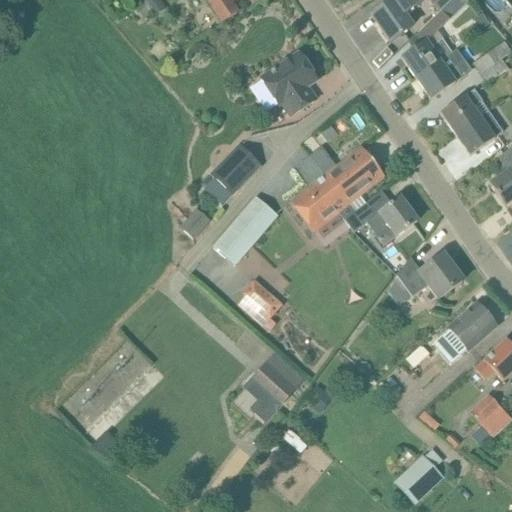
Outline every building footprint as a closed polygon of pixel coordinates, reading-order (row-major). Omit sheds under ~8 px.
[(151,15),(153,18),(166,10),(159,0),(150,0),(144,4),(145,5),(151,15)] [(234,4),(239,0),(215,0),(208,5),(221,24),(239,11),(234,4)] [(371,17),(390,44),(412,29),(403,17),(420,5),(417,0),(389,0),(392,3),(371,17)] [(429,0),(429,1),(440,11),(451,0),(429,0)] [(151,15),(145,5),(135,12),(141,21),(151,15)] [(441,13),(440,12),(416,36),(424,43),(426,42),(427,43),(437,33),(453,16),(445,9),(441,13)] [(481,15),(472,21),(480,32),(488,26),(481,15)] [(430,48),(427,43),(426,42),(424,43),(401,59),(416,81),(456,52),(456,51),(451,54),(442,40),(430,48)] [(502,61),(511,55),(504,44),(473,65),(481,76),(502,61)] [(456,85),(455,84),(472,72),(456,52),(416,81),(431,102),(456,85)] [(291,119),(316,102),(307,89),(316,82),(299,55),(261,80),(279,107),(282,105),(291,119)] [(508,71),(502,61),(481,76),(487,85),(508,71)] [(455,137),(480,119),(472,109),(481,103),(474,92),(465,99),(465,98),(440,115),(455,137)] [(455,137),(470,158),(495,141),(493,139),(502,134),(488,114),(480,119),(455,137)] [(327,129),(320,136),(326,143),(334,136),(327,129)] [(231,197),(259,168),(239,148),(211,177),(231,197)] [(348,207),(384,179),(361,149),(325,177),(348,207)] [(511,150),(502,157),(510,169),(489,185),(505,208),(511,202),(511,150)] [(313,235),(348,207),(325,177),(289,205),(313,235)] [(277,218),(255,200),(213,249),(235,267),(277,219),(277,218)] [(396,240),(417,223),(400,200),(378,216),(388,229),(376,237),(383,247),(395,238),(396,240)] [(375,218),(365,205),(344,223),(353,235),(375,218)] [(183,233),(193,241),(209,222),(200,214),(183,233)] [(438,301),(462,283),(442,257),(420,274),(409,259),(387,292),(399,309),(427,287),(438,301)] [(282,308),(253,282),(241,296),(243,298),(236,307),(253,322),(261,313),(270,321),(282,308)] [(451,367),(481,341),(496,328),(476,306),(431,345),(451,367)] [(62,406),(91,434),(101,423),(109,431),(162,376),(126,340),(62,406)] [(502,384),(511,374),(511,347),(506,341),(483,363),(484,364),(475,373),(485,383),(493,374),(502,384)] [(268,363),(255,378),(248,386),(262,399),(249,412),(264,425),(276,411),(302,384),(298,380),(283,367),(278,372),(268,363)] [(333,400),(316,387),(304,403),(321,416),(333,400)] [(480,427),(499,409),(488,397),(469,415),(480,427)] [(499,409),(480,427),(492,440),(511,422),(499,409)] [(460,443),(451,436),(445,443),(454,450),(460,443)] [(280,460),(289,450),(280,443),(271,452),(280,460)] [(414,508),(443,480),(422,457),(393,485),(414,508)]
